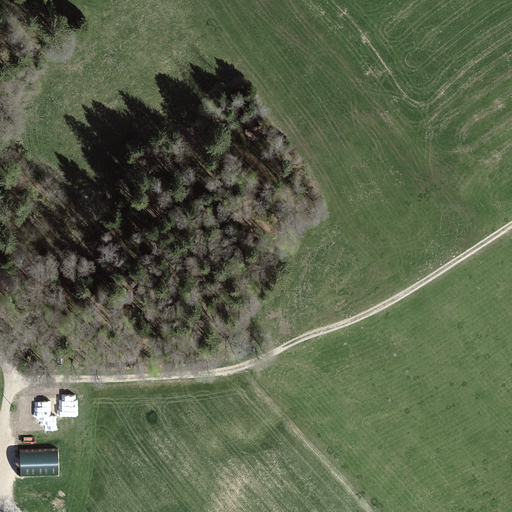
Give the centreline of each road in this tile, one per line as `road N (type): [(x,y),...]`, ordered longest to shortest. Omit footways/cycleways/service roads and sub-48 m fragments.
road 1 (track): [(511,228),(427,283),(236,373),(11,391)]
road 2 (unclassified): [(11,391),(0,426),(2,495),(22,511)]
